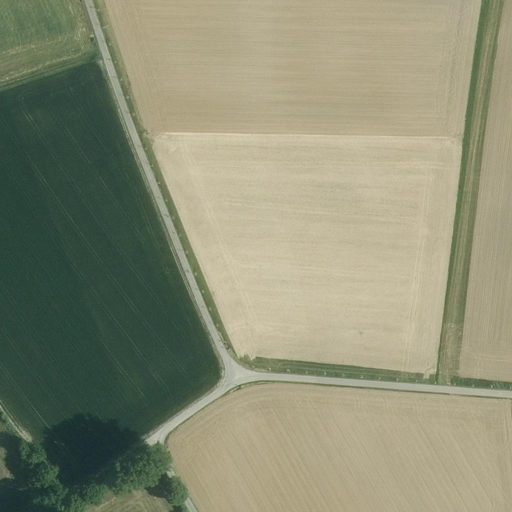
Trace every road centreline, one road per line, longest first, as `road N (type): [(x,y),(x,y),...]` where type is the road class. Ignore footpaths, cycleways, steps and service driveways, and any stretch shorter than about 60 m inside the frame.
road 1 (unclassified): [(88,0),(214,336),(238,380)]
road 2 (unclassified): [(238,380),(511,395)]
road 3 (unclassified): [(46,511),(153,440)]
